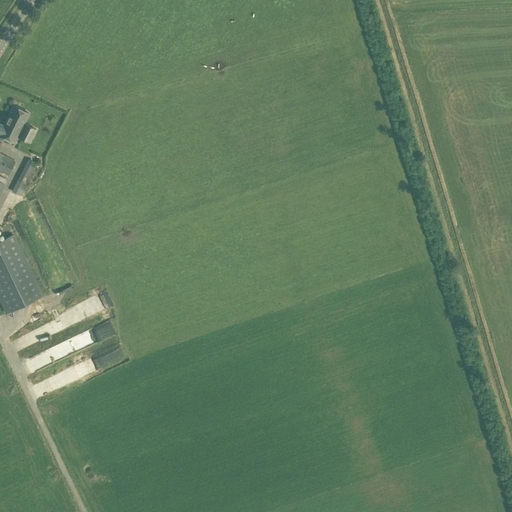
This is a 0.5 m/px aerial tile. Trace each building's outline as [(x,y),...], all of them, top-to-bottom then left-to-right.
[(29,113),(14,105),(4,124),(0,122),(0,134),(14,142),(18,136),(30,143),(37,129),(24,122),(29,113)] [(0,170),(8,175),(15,161),(0,153),(0,190),(3,183),(0,181),(0,170)] [(24,193),(35,173),(32,172),(37,163),(28,158),(11,191),(21,196),(22,192),(24,193)] [(0,298),(6,312),(42,295),(13,235),(0,241),(0,298)] [(62,266),(48,271),(54,288),(68,282),(62,266)] [(107,290),(84,302),(89,310),(97,306),(99,311),(114,303),(107,290)] [(67,339),(24,358),(30,372),(73,353),(67,339)] [(60,374),(67,389),(82,382),(75,367),(60,374)]
